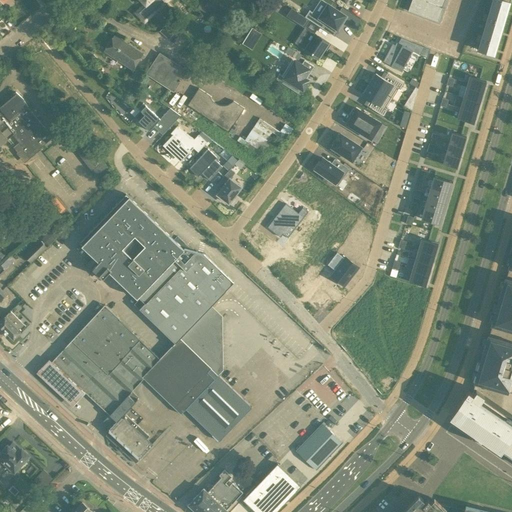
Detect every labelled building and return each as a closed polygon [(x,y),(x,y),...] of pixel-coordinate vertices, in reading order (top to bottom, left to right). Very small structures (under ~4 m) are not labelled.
[(442,8),(441,8),(444,0),(410,0),(407,10),(413,13),(414,12),(430,19),(436,22),(442,8)] [(506,13),(509,2),(509,0),(486,0),(492,2),(490,8),(488,14),(483,12),(481,17),(480,21),(486,23),(484,29),(482,35),(476,33),(475,37),(474,42),(480,43),(478,50),(484,52),(483,54),(493,57),(497,44),(500,33),(503,23),(506,13)] [(309,10),(305,17),(309,20),(322,28),(326,23),(336,29),(340,23),(342,25),(347,17),(339,11),(328,4),(319,17),(309,10)] [(304,28),(309,20),(305,17),(297,12),(292,20),(304,28)] [(179,27),(170,19),(159,31),(168,39),(179,27)] [(253,48),(258,32),(249,29),(244,45),(253,48)] [(330,44),(311,31),(301,47),(317,58),(324,49),(326,50),(330,44)] [(114,35),(104,51),(132,69),(142,54),(114,35)] [(383,61),(401,71),(416,44),(401,37),(396,46),(392,44),(383,61)] [(427,58),(430,49),(424,47),(423,48),(420,55),(427,58)] [(186,71),(159,53),(146,74),(173,91),(186,71)] [(301,65),(291,59),(281,76),(302,89),(308,81),(303,78),(308,70),(311,71),(314,66),(304,60),(301,65)] [(216,78),(224,83),(228,75),(221,70),(216,78)] [(376,73),(369,84),(392,99),(398,88),(400,89),(404,83),(387,73),(383,78),(376,73)] [(470,76),(466,87),(483,91),(486,81),(470,76)] [(412,79),(409,83),(416,87),(418,83),(412,79)] [(369,84),(362,96),(370,100),(366,106),(383,116),(387,110),(385,109),(392,99),(369,84)] [(415,87),(410,96),(415,99),(418,89),(415,87)] [(466,87),(463,97),(480,102),(483,91),(466,87)] [(231,134),(236,127),(233,125),(244,108),(233,101),(230,104),(225,105),(219,105),(214,102),(210,96),(199,88),(187,105),(231,134)] [(6,141),(12,136),(18,144),(13,148),(16,153),(17,152),(24,160),(39,148),(41,151),(42,150),(41,148),(52,139),(43,127),(43,128),(27,108),(22,99),(15,93),(0,104),(0,152),(0,153),(1,152),(2,151),(2,150),(2,149),(2,148),(0,145),(0,143),(5,140),(6,141)] [(480,102),(463,97),(460,108),(477,113),(480,102)] [(160,131),(165,126),(168,129),(180,116),(170,108),(160,119),(143,103),(138,108),(140,111),(135,117),(149,131),(153,126),(161,133),(161,132),(160,131)] [(477,113),(460,108),(457,118),(473,123),(477,113)] [(352,116),(347,124),(371,139),(380,123),(356,109),(355,111),(353,109),(350,114),(352,116)] [(279,131),(259,118),(245,140),(239,137),(237,140),(255,153),(258,148),(265,153),(274,140),(280,144),(286,136),(288,137),(293,129),(285,124),(279,131)] [(63,134),(70,143),(81,134),(75,125),(63,134)] [(171,136),(164,144),(180,160),(188,152),(189,153),(191,151),(195,154),(205,144),(194,135),(191,139),(176,128),(169,135),(171,136)] [(449,142),(463,147),(466,136),(452,132),(449,142)] [(88,142),(81,134),(70,143),(76,151),(88,142)] [(363,148),(340,134),(340,135),(338,134),(333,141),(335,142),(331,148),(354,162),(363,148)] [(94,150),(88,142),(76,151),(82,159),(94,150)] [(463,147),(449,142),(446,153),(460,157),(463,147)] [(208,149),(189,168),(198,177),(201,173),(209,181),(222,167),(214,159),(216,157),(208,149)] [(224,149),(220,153),(227,160),(223,164),(229,170),(234,164),(237,161),(231,156),(224,149)] [(101,158),(94,150),(82,159),(89,168),(101,158)] [(460,157),(446,153),(443,164),(457,168),(460,157)] [(107,167),(101,158),(89,168),(95,176),(107,167)] [(323,158),(315,169),(323,175),(322,176),(330,182),(330,181),(337,186),(349,170),(334,159),(331,164),(323,158)] [(237,161),(234,164),(241,169),(245,164),(239,159),(237,161)] [(230,179),(229,180),(224,176),(218,184),(222,188),(217,194),(228,203),(241,187),(230,179)] [(427,197),(446,203),(452,182),(434,176),(430,187),(427,197)] [(306,181),(297,193),(305,198),(304,200),(310,204),(311,203),(318,208),(323,200),(329,205),(336,196),(327,189),(323,194),(319,191),(320,190),(314,185),(313,187),(306,181)] [(120,320),(104,306),(52,361),(109,414),(102,422),(109,429),(106,432),(107,434),(106,435),(117,445),(115,447),(121,453),(123,451),(135,463),(152,444),(146,439),(149,436),(124,413),(138,398),(131,392),(144,379),(147,382),(163,397),(174,408),(180,414),(180,413),(181,414),(185,409),(219,441),(252,407),(213,370),(222,360),(222,351),(221,316),(218,319),(213,314),(208,309),(227,289),(234,282),(233,282),(204,254),(184,248),(183,249),(126,194),(80,242),(100,261),(92,269),(103,279),(111,271),(138,297),(138,298),(139,299),(133,305),(174,343),(159,359),(119,321),(120,320)] [(66,207),(55,196),(46,204),(57,215),(66,207)] [(446,203),(427,197),(421,219),(440,224),(443,213),(446,203)] [(286,203),(267,227),(280,237),(291,223),(296,227),(308,212),(302,207),(298,213),(286,203)] [(42,239),(48,245),(60,232),(54,226),(42,239)] [(354,243),(348,238),(343,245),(349,249),(354,243)] [(418,249),(435,254),(438,243),(421,239),(418,249)] [(24,256),(30,263),(46,247),(40,240),(24,256)] [(468,390),(450,416),(511,458),(511,246),(511,247),(509,254),(511,254),(510,259),(508,258),(506,265),(508,266),(508,267),(509,268),(506,278),(505,277),(503,282),(501,281),(499,288),(501,289),(497,305),(494,304),(492,311),(495,312),(493,316),(491,316),(489,323),(491,323),(491,325),(493,325),(490,336),(488,335),(486,339),(484,339),(482,346),(484,346),(480,362),(477,362),(475,369),(478,369),(476,374),(474,373),(472,380),(474,381),(474,382),(475,383),(472,393),(468,390)] [(435,254),(418,249),(415,260),(432,265),(435,254)] [(327,264),(335,270),(331,276),(344,286),(359,267),(345,257),(344,258),(337,252),(327,264)] [(415,260),(412,270),(428,275),(432,265),(415,260)] [(428,275),(412,270),(409,281),(425,286),(428,275)] [(417,306),(392,299),(375,358),(385,370),(399,365),(417,306)] [(11,310),(0,321),(0,330),(1,332),(3,331),(5,333),(6,332),(13,338),(21,331),(20,330),(25,326),(23,324),(24,323),(11,310)] [(88,394),(52,361),(41,373),(76,407),(88,394)] [(322,423),(296,451),(316,470),(342,442),(322,423)] [(4,463),(13,472),(29,456),(27,454),(20,448),(19,448),(12,441),(0,453),(0,456),(5,462),(4,463)] [(277,464),(244,498),(243,499),(243,500),(249,505),(251,503),(260,511),(275,511),(300,487),(277,464)] [(207,492),(203,488),(188,504),(196,511),(224,511),(242,492),(232,483),(229,486),(225,483),(231,477),(224,470),(219,475),(221,477),(213,486),(212,485),(208,489),(209,490),(207,492)] [(247,490),(255,481),(245,472),(237,482),(247,490)] [(425,502),(418,495),(415,498),(402,511),(444,511),(450,506),(439,504),(434,498),(430,502),(427,499),(425,502)] [(90,509),(82,502),(73,511),(94,511),(95,511),(94,511),(93,510),(91,510),(90,509)]
